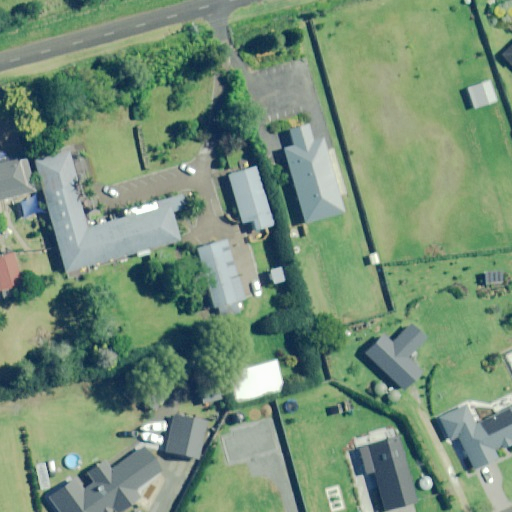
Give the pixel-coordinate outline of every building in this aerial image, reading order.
[(511,43),(501,54),(511,66),(511,43)] [(337,198),(319,136),(278,147),(296,210),(337,198)] [(61,274),(176,241),(166,205),(84,229),(61,151),(28,161),(61,274)] [(0,200),(28,193),(19,161),(7,165),(6,159),(0,161),(0,200)] [(269,223),(252,167),(226,175),(239,221),(250,218),(252,228),(269,223)] [(239,298),(222,241),(194,249),(210,307),(239,298)] [(0,290),(20,284),(11,253),(0,256),(0,290)] [(283,280),(279,267),(265,271),(269,285),(283,280)] [(280,391),(272,361),(224,374),(232,404),(280,391)] [(165,393),(154,386),(142,404),(153,411),(165,393)] [(198,394),(201,405),(220,400),(217,389),(198,394)] [(511,406),(472,426),(463,406),(437,419),(448,441),(457,437),(473,470),(495,459),(491,451),(509,442),(511,448),(511,406)] [(204,424),(173,416),(164,453),(196,460),(204,424)] [(384,511),(413,504),(395,440),(357,451),(364,475),(372,473),(383,511),(384,511)] [(160,473),(140,447),(107,472),(100,462),(84,475),(90,484),(79,493),(69,480),(44,499),(53,511),(121,511),(138,499),(134,493),(160,473)]
